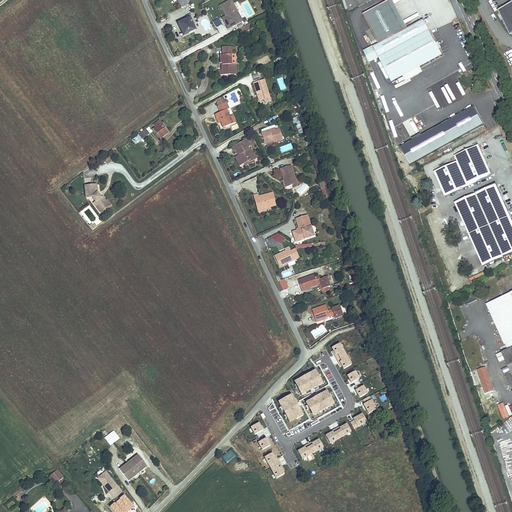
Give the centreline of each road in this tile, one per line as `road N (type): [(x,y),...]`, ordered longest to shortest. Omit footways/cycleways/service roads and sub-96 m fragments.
road 1 (unclassified): [(156,511),(300,362),(302,348),(143,0)]
road 2 (unknown): [(505,175),(449,200),(480,265),(511,257)]
road 3 (primary): [(462,0),(511,112)]
